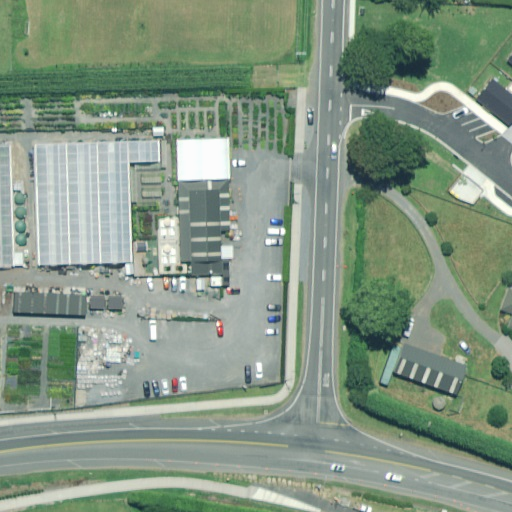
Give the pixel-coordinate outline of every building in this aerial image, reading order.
[(179,140),(180,181),(232,179),(231,138),(179,140)] [(37,144),(40,265),(134,262),(133,163),(162,162),(162,141),(37,144)] [(0,266),(17,266),(13,146),(0,146),(0,266)] [(182,192),(184,263),(224,261),(222,190),(182,192)] [(511,290),(510,290),(503,310),(511,313),(511,322),(510,328),(511,328),(511,290)] [(466,366),(406,345),(396,373),(456,394),(466,366)]
